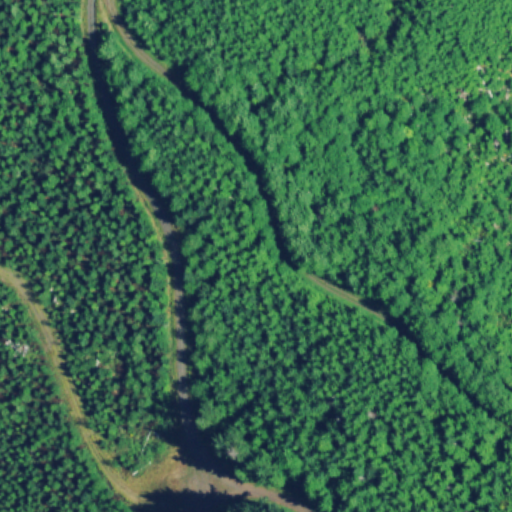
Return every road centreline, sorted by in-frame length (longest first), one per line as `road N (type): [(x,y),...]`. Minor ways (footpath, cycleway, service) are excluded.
road 1 (track): [(511,423),(393,321),(307,272),(291,255),(250,159),(204,104),(122,32),(110,0)]
road 2 (track): [(90,0),(115,196),(164,313),(206,496)]
